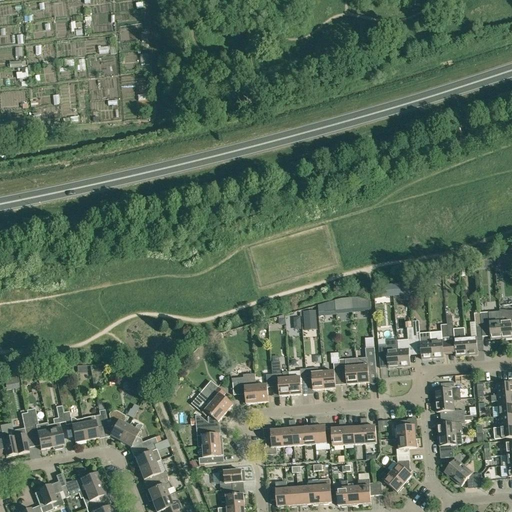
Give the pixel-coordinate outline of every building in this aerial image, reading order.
[(511,256),(498,257),(499,267),(511,266),(511,256)] [(439,273),(429,274),(430,285),(440,284),(439,273)] [(499,310),(500,312),(500,322),(502,339),(511,338),(511,327),(511,324),(511,311),(499,310)] [(316,312),(312,312),(303,313),(304,324),(317,323),(316,312)] [(502,339),(500,322),(500,312),(483,314),(484,326),(490,326),(491,340),(502,339)] [(478,355),(477,351),(477,341),(483,341),(480,314),(474,314),(476,338),(465,339),(467,356),(478,355)] [(464,328),(453,329),(452,316),(446,317),(447,325),(448,339),(449,352),(455,351),(456,357),(467,356),(465,339),(464,328)] [(433,359),(431,342),(431,334),(420,334),(419,322),(413,322),(413,328),(414,341),(420,341),(420,343),(422,360),(433,359)] [(449,352),(448,339),(447,325),(441,326),(441,333),(431,334),(431,342),(433,359),(444,358),(443,352),(449,352)] [(397,341),(397,342),(399,368),(410,367),(409,350),(408,342),(414,341),(413,328),(407,329),(408,340),(397,341)] [(378,343),(380,365),(388,365),(388,369),(399,368),(397,342),(378,343)] [(367,358),(356,359),(357,367),(358,385),(369,384),(369,374),(376,373),(374,347),(366,348),(367,358)] [(358,385),(357,367),(356,359),(339,360),(339,364),(340,376),(346,375),(347,385),(358,385)] [(334,372),(323,373),(325,390),(336,389),(335,376),(340,376),(339,364),(333,364),(334,372)] [(325,390),(323,373),(318,373),(318,368),(306,370),(307,382),(313,381),(313,391),(325,390)] [(289,372),(289,379),(291,396),(302,395),(301,382),(307,382),(306,370),(300,370),(300,371),(289,372)] [(283,374),(272,375),(273,388),(279,387),(280,397),(291,396),(289,379),(284,379),(283,374)] [(232,380),(233,383),(239,383),(240,395),(245,395),(246,405),(257,404),(256,386),(255,375),(244,376),(244,379),(232,380)] [(273,388),(272,375),(266,376),(267,386),(256,386),(257,404),(269,403),(267,388),(273,388)] [(436,402),(453,401),(452,390),(454,389),(454,383),(449,384),(449,390),(435,391),(436,402)] [(498,396),(511,394),(511,383),(497,385),(498,396)] [(212,403),(226,414),(233,406),(223,398),(226,394),(219,388),(214,394),(212,393),(206,388),(201,394),(206,398),(208,399),(212,403)] [(208,414),(210,416),(218,423),(226,414),(212,403),(208,399),(206,398),(201,394),(192,405),(199,411),(206,416),(208,414)] [(511,405),(511,394),(498,396),(491,397),(491,403),(498,402),(498,407),(511,405)] [(454,412),(453,401),(436,402),(437,413),(451,412),(451,418),(464,417),(464,411),(454,412)] [(97,405),(100,416),(102,428),(108,427),(105,411),(104,411),(103,404),(97,405)] [(499,418),(511,416),(511,405),(498,407),(499,418)] [(48,426),(49,431),(52,448),(64,446),(59,424),(65,423),(63,414),(62,407),(56,408),(58,419),(53,420),(54,425),(48,426)] [(87,441),(83,424),(82,419),(76,421),(73,418),(70,419),(69,412),(63,414),(65,423),(66,426),(71,425),(75,444),(87,441)] [(110,437),(120,442),(129,427),(123,424),(125,420),(124,416),(122,415),(116,413),(110,414),(111,421),(119,420),(110,437)] [(13,431),(14,438),(18,455),(29,453),(25,431),(30,430),(28,417),(27,414),(21,415),(24,429),(13,431)] [(42,428),(38,426),(36,426),(34,416),(28,417),(30,430),(36,428),(41,451),(52,448),(49,431),(43,432),(42,428)] [(96,429),(102,428),(100,416),(82,419),(83,424),(87,441),(98,439),(96,429)] [(463,434),(462,423),(465,423),(465,421),(473,421),(472,416),(464,417),(451,418),(452,424),(438,425),(439,436),(461,434),(463,434)] [(511,427),(511,416),(499,418),(500,428),(511,427)] [(209,430),(209,424),(200,417),(195,417),(196,419),(191,419),(191,426),(196,425),(197,431),(209,430)] [(407,428),(407,421),(394,422),(395,429),(397,428),(398,439),(416,438),(415,435),(416,435),(416,430),(415,430),(415,427),(407,428)] [(311,424),(311,428),(314,428),(316,445),(327,444),(325,427),(317,427),(317,423),(311,424)] [(367,427),(367,423),(361,424),(361,428),(364,427),(365,445),(377,444),(375,427),(367,427)] [(11,424),(0,426),(0,448),(4,448),(6,457),(18,455),(14,438),(13,431),(11,424)] [(131,448),(136,438),(142,426),(140,425),(136,426),(134,430),(129,427),(120,442),(131,448)] [(295,425),(289,426),(290,430),(293,429),(294,447),(305,446),(303,429),(296,429),(295,425)] [(339,425),(340,429),(343,429),(344,446),(355,446),(353,428),(346,429),(345,425),(339,425)] [(355,446),(365,445),(364,427),(361,428),(353,428),(355,446)] [(511,438),(511,427),(500,428),(494,429),(495,440),(511,438)] [(314,428),(311,428),(303,429),(305,446),(316,445),(314,428)] [(290,430),(282,430),(283,448),(294,447),(293,429),(290,430)] [(333,447),(344,446),(343,429),(340,429),(332,430),(333,447)] [(197,431),(198,442),(198,448),(203,448),(223,446),(222,436),(220,436),(220,435),(209,436),(209,430),(197,431)] [(277,448),(283,448),(282,430),(271,431),(272,439),(266,439),(266,448),(265,448),(266,456),(277,456),(277,448)] [(462,445),(461,434),(439,436),(440,453),(453,452),(458,450),(458,446),(462,445)] [(142,450),(154,445),(157,444),(155,438),(140,444),(142,450)] [(416,441),(416,438),(398,439),(399,450),(397,450),(397,456),(411,455),(411,449),(418,449),(417,441),(416,441)] [(161,442),(164,450),(170,448),(167,440),(161,442)] [(154,445),(142,450),(144,455),(135,459),(139,470),(155,463),(151,452),(156,451),(154,445)] [(221,457),(221,456),(224,456),(223,446),(203,448),(204,459),(199,459),(199,465),(212,464),(211,458),(221,457)] [(391,473),(404,485),(406,482),(407,483),(412,477),(411,476),(413,473),(412,472),(412,467),(411,467),(410,461),(412,461),(411,455),(397,456),(398,462),(398,465),(391,473)] [(444,473),(453,480),(464,467),(456,459),(444,473)] [(195,460),(191,462),(190,463),(192,470),(198,468),(195,460)] [(155,482),(167,478),(168,477),(166,472),(160,474),(155,463),(139,470),(144,481),(153,477),(155,482)] [(461,487),(471,476),(473,474),(464,467),(453,480),(461,487)] [(220,485),(221,491),(233,490),(232,484),(242,483),(242,471),(219,473),(220,485)] [(403,487),(404,485),(391,473),(384,482),(398,494),(403,488),(403,487)] [(65,499),(70,497),(85,491),(101,485),(97,474),(73,483),(75,487),(68,489),(66,485),(60,487),(62,492),(65,499)] [(155,482),(157,488),(148,492),(148,493),(145,494),(149,502),(152,501),(152,503),(169,496),(166,490),(171,488),(167,478),(155,482)] [(330,480),(319,481),(319,487),(321,505),(329,505),(329,504),(332,503),(330,480)] [(321,505),(319,487),(319,481),(308,482),(309,488),(310,505),(313,505),(313,506),(321,505)] [(375,484),(374,484),(369,484),(369,481),(358,482),(359,488),(360,505),(363,505),(363,506),(371,505),(370,497),(376,496),(375,484)] [(288,507),(287,490),(286,482),(276,483),(276,488),(270,488),(271,501),(277,500),(277,509),(286,508),(286,507),(288,507)] [(341,482),(342,489),(337,489),(338,507),(341,507),(342,508),(349,507),(348,489),(347,482),(341,482)] [(105,496),(101,485),(85,491),(87,497),(82,499),(87,509),(98,505),(96,499),(105,496)] [(62,500),(65,499),(62,492),(54,495),(50,486),(39,490),(39,492),(35,494),(41,511),(44,511),(64,504),(62,500)] [(298,489),(299,507),(307,506),(307,505),(310,505),(309,488),(298,489)] [(357,505),(360,505),(359,488),(348,489),(349,507),(357,506),(357,505)] [(291,508),(299,507),(298,489),(287,490),(288,507),(291,507),(291,508)] [(226,497),(227,508),(244,507),(243,495),(233,496),(233,490),(221,491),(221,497),(226,497)] [(155,511),(179,511),(183,510),(176,493),(169,496),(152,503),(155,511)]
